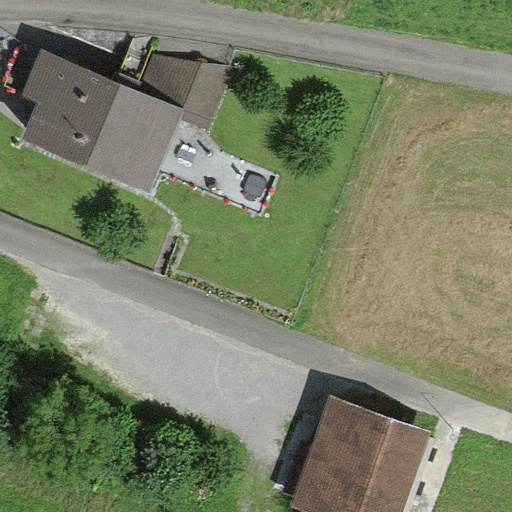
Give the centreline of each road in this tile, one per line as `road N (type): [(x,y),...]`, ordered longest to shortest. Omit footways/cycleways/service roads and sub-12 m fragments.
road 1 (residential): [(0,235),(479,413)]
road 2 (residential): [(39,0),(269,27),(511,77)]
road 3 (track): [(312,352),(250,511)]
